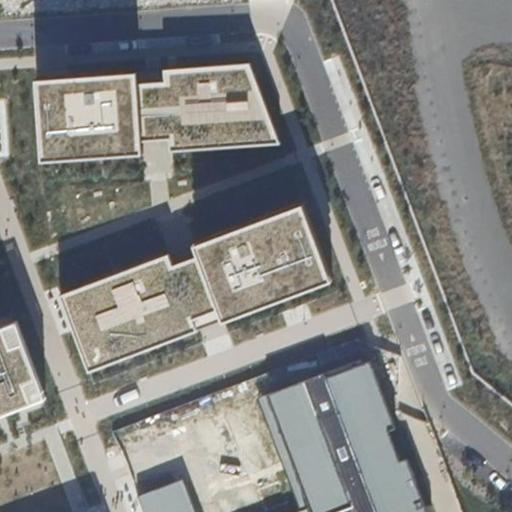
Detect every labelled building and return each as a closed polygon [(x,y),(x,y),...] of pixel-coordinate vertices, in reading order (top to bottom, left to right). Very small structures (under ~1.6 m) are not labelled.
[(239,79),(257,78),(253,66),(238,67),(239,79)] [(278,134),(257,78),(239,79),(238,67),(39,81),(44,151),(58,150),(59,162),(132,157),(132,145),(145,144),(171,142),(172,154),(262,148),(261,136),(278,134)] [(262,148),(283,146),(278,134),(261,136),(262,148)] [(132,145),(132,157),(146,156),(145,144),(132,145)] [(58,150),(44,151),(45,163),(59,162),(58,150)] [(296,222),(309,217),(305,205),(292,210),(296,222)] [(330,270),(309,217),(296,222),(292,210),(196,246),(201,258),(176,267),(164,272),(159,260),(77,291),(81,303),(67,308),(88,362),(99,358),(103,369),(188,337),(184,326),(196,321),(201,332),(225,323),(221,311),(233,307),(238,318),(323,286),(319,275),(330,270)] [(176,267),(172,256),(159,260),(164,272),(176,267)] [(323,286),(334,282),(330,270),(319,275),(323,286)] [(77,291),(63,297),(67,308),(81,303),(77,291)] [(221,311),(225,323),(238,318),(233,307),(221,311)] [(184,326),(188,337),(201,332),(196,321),(184,326)] [(0,418),(49,400),(20,324),(0,331),(0,418)] [(88,362),(92,373),(103,369),(99,358),(88,362)] [(423,511),(366,359),(259,399),(300,510),(294,511),(201,511),(187,474),(135,493),(142,511),(423,511)]
